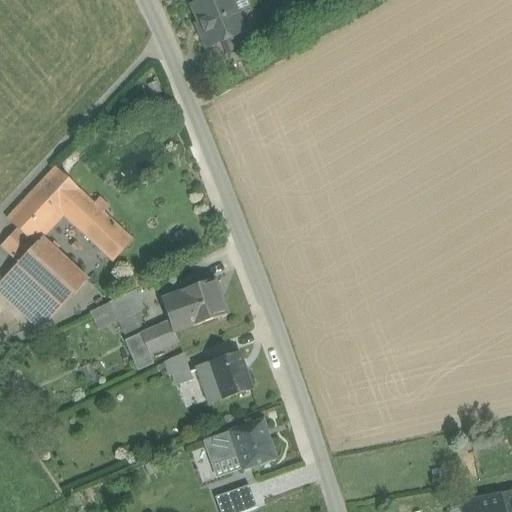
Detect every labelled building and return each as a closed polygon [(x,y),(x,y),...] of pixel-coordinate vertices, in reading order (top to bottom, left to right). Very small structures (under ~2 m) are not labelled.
[(228,0),(209,0),(192,8),(203,34),(200,36),(206,50),(222,43),(243,34),(242,33),(228,0)] [(250,30),(242,33),(243,34),(222,43),(229,60),(258,48),(250,30)] [(79,193),(55,170),(7,221),(32,244),(60,214),(113,263),(130,244),(132,243),(79,193)] [(213,281),(180,292),(192,327),(224,316),(213,281)] [(138,290),(93,312),(102,331),(122,321),(130,338),(155,326),(138,290)] [(157,364),(153,355),(180,343),(171,322),(127,340),(140,372),(157,364)] [(238,353),(207,364),(220,401),(251,390),(238,353)] [(164,362),(175,388),(195,380),(185,354),(164,362)] [(262,421),(229,432),(243,472),(276,461),(262,421)] [(253,485),(217,497),(222,511),(247,511),(261,507),(253,485)] [(511,511),(511,495),(501,498),(503,511),(511,511)] [(503,511),(501,498),(465,505),(466,511),(503,511)]
